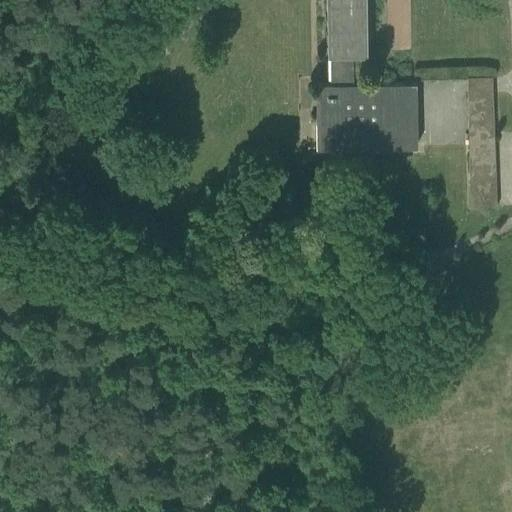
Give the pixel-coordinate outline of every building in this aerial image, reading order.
[(317,147),(335,147),(417,145),(416,82),(353,83),(352,52),(366,52),(365,0),(323,0),(324,54),(327,54),(327,84),(316,84),(317,147)] [(466,94),(466,107),(493,106),(492,93),(466,94)] [(466,107),(467,121),(493,120),(493,106),(466,107)] [(467,121),(467,134),(494,134),(493,120),(467,121)] [(468,145),(468,149),(494,148),(494,134),(467,134),(468,145)] [(468,149),(468,164),(495,163),(494,148),(468,149)] [(468,164),(469,178),(495,177),(495,163),(468,164)] [(469,178),(469,193),(496,192),(495,177),(469,178)] [(496,192),(469,193),(470,207),(496,207),(496,192)]
